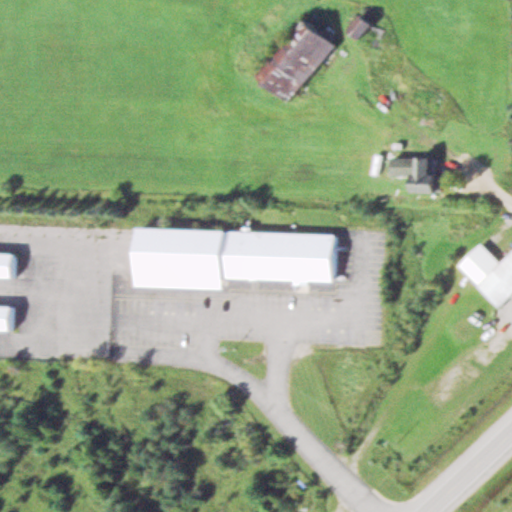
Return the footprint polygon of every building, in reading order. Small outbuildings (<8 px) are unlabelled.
[(350,31),(374,49),(387,32),(364,14),(350,31)] [(263,78),(294,102),(340,43),(309,18),(263,78)] [(449,94),(419,84),(412,104),(441,115),(449,94)] [(418,174),(418,157),(395,157),(395,174),(418,174)] [(445,193),(445,174),(440,174),(440,157),(425,157),(425,173),(420,173),(420,193),(445,193)] [(0,236),(110,238),(110,222),(0,219),(0,236)] [(231,288),(231,279),(340,282),(341,233),(143,228),(141,286),(231,288)] [(507,307),(511,301),(511,258),(507,263),(486,242),(464,264),(507,307)] [(0,275),(20,276),(20,250),(0,249),(0,275)] [(18,303),(0,302),(0,327),(18,328),(18,303)]
